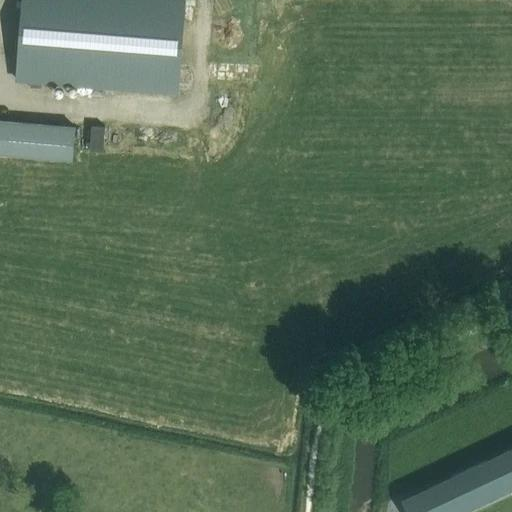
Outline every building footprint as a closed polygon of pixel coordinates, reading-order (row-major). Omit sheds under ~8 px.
[(23,0),(17,80),(177,93),(183,0),(23,0)] [(0,153),(72,159),(75,127),(0,121),(0,153)] [(104,127),(91,126),(90,151),(103,152),(104,127)] [(511,447),(481,463),(495,493),(511,484),(511,447)] [(481,463),(442,481),(456,511),(495,493),(481,463)] [(454,511),(456,511),(442,481),(402,500),(408,511),(454,511)]
